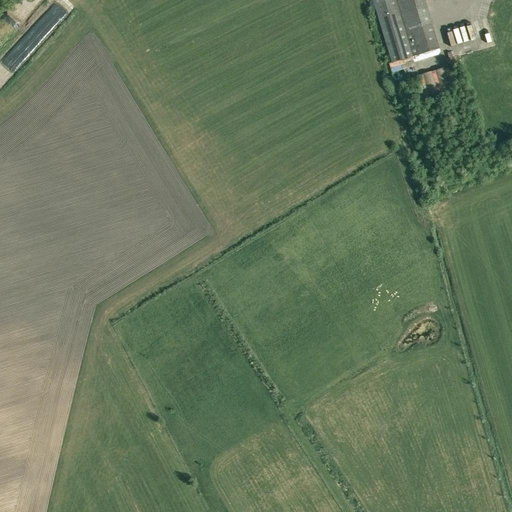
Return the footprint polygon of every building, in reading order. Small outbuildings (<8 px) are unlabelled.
[(389,64),(391,69),(414,61),(412,57),(418,55),(439,49),(424,0),(372,0),(374,5),(382,30),(392,63),(389,64)] [(484,28),(490,26),(488,12),(481,13),(484,28)] [(482,43),(487,41),(480,21),(475,23),(482,43)] [(441,29),(443,45),(457,43),(454,27),(441,29)] [(446,59),(448,64),(456,61),(455,57),(452,57),(451,52),(447,53),(449,58),(446,59)] [(448,67),(418,76),(425,99),(455,90),(448,67)]
